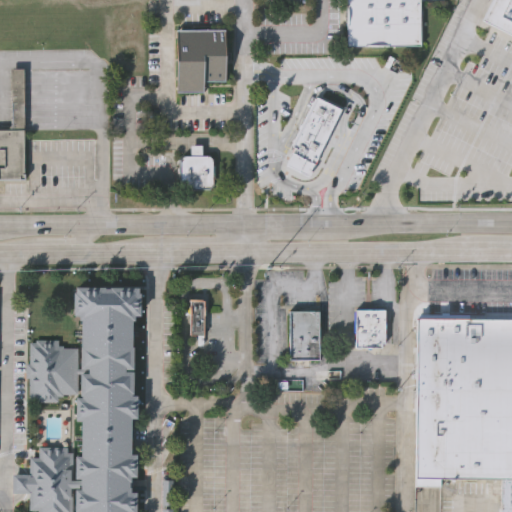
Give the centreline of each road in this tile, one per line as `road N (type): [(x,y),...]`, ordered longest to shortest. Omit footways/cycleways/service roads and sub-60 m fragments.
road 1 (primary): [(244,253),(464,253)]
road 2 (primary): [(511,222),(340,223)]
road 3 (primary): [(0,253),(143,253)]
